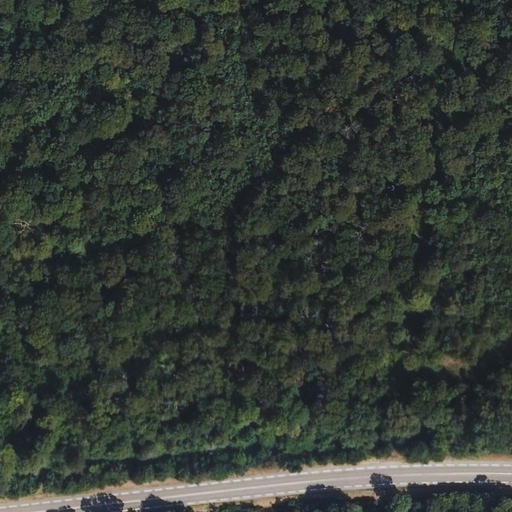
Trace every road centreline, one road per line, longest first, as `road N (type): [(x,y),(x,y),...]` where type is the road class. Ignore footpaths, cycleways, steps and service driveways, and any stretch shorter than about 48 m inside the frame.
road 1 (track): [(392,511),(462,0)]
road 2 (primary): [(39,511),(327,479),(511,475)]
road 3 (track): [(155,0),(0,181)]
